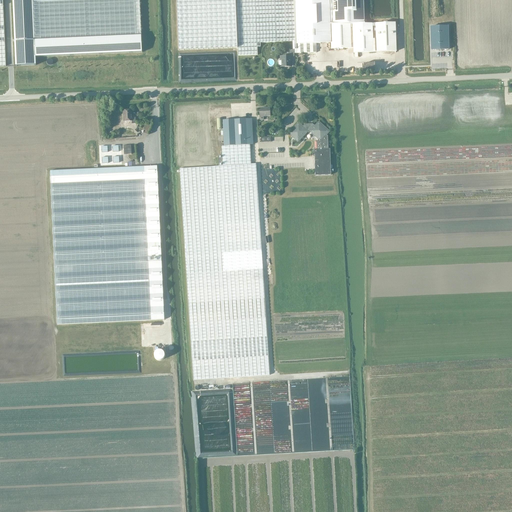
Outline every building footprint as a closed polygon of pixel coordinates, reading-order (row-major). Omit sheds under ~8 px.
[(12,0),(16,66),(36,65),(35,57),(142,52),(141,36),(139,0),(12,0)] [(237,48),(235,0),(176,0),(179,50),(237,48)] [(293,41),(296,41),(294,0),(235,0),(238,56),(258,55),(257,47),(260,47),(260,43),(293,41)] [(363,0),(294,0),(296,41),(293,41),(293,49),(294,49),(294,53),(316,53),(316,43),(331,43),(331,45),(328,45),(328,49),(353,48),(353,53),(396,51),(395,23),(364,24),(363,0)] [(447,26),(430,27),(431,50),(448,49),(447,26)] [(294,49),(293,49),(289,50),(289,53),(286,53),(286,56),(280,57),(280,60),(282,60),(282,67),(290,67),(290,57),(294,56),(294,53),(294,49)] [(263,117),(270,116),(270,108),(261,108),(261,111),(259,111),(260,120),(263,120),(263,117)] [(132,124),(135,124),(135,118),(132,118),(131,110),(123,110),(124,121),(132,121),(132,124)] [(224,146),(250,145),(252,145),(251,119),(223,120),(223,130),(221,131),(221,135),(223,135),(224,146)] [(298,142),(307,132),(309,133),(310,132),(318,139),(316,142),(316,149),(314,150),(315,175),(331,175),(330,149),(328,149),(327,136),(326,135),(329,132),(319,122),(315,126),(312,124),(305,124),(302,127),(298,123),(288,133),(298,142)] [(219,166),(180,169),(183,227),(193,380),(270,375),(256,164),(251,164),(250,145),(221,146),(222,156),(218,156),(219,166)] [(164,320),(161,256),(157,166),(50,171),(57,325),(164,320)]
